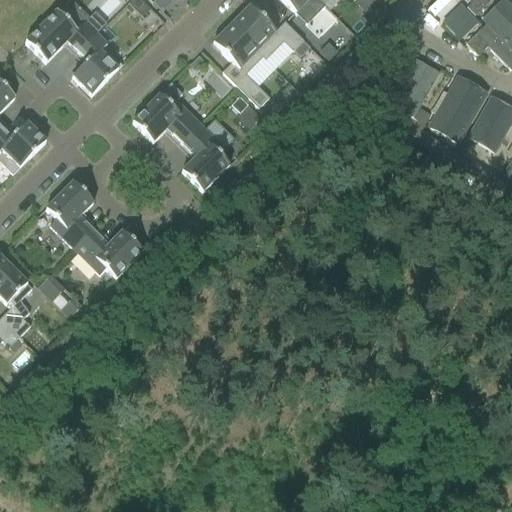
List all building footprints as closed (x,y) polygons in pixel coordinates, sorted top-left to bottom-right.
[(136,0),(133,0),(127,7),(141,20),(149,12),(136,0)] [(174,2),(171,0),(157,0),(151,6),(161,15),(174,2)] [(276,0),(294,17),(305,28),(323,10),(317,5),(312,0),(276,0)] [(474,18),(492,0),(475,0),(469,6),(465,10),(474,18)] [(511,11),(507,6),(484,27),(511,57),(511,11)] [(459,8),(442,25),(458,42),(476,26),(459,8)] [(249,11),(248,10),(230,29),(264,64),(282,46),(291,56),(302,45),(283,26),(273,36),(249,11)] [(55,15),(23,47),(44,67),(66,46),(76,56),(77,57),(96,38),(95,37),(84,26),(74,35),(55,15)] [(511,72),(511,57),(484,27),(475,35),(511,73),(511,72)] [(211,48),(212,49),(230,67),(242,78),(243,79),(244,79),(261,62),(264,64),(230,29),(211,48)] [(486,49),(474,37),(464,46),(476,59),(486,49)] [(96,38),(77,57),(86,66),(78,74),(72,80),(71,80),(70,81),(90,100),(121,69),(102,51),(106,48),(96,38)] [(327,46),(317,56),(327,65),(336,56),(327,46)] [(197,60),(189,69),(194,74),(202,65),(197,60)] [(420,65),(401,99),(424,111),(443,77),(420,65)] [(230,67),(221,77),(232,88),(257,113),(267,102),(244,79),(243,79),(242,78),(230,67)] [(456,80),(427,130),(456,147),(485,98),(456,80)] [(180,148),(198,129),(174,105),(181,98),(170,87),(130,127),(151,147),(165,133),(166,134),(180,148)] [(0,133),(1,133),(0,132),(0,115),(13,102),(0,89),(0,133)] [(511,115),(491,104),(469,144),(495,158),(511,127),(511,115)] [(258,121),(247,110),(236,121),(247,132),(258,121)] [(384,114),(378,125),(413,145),(419,134),(384,114)] [(0,168),(11,179),(27,163),(44,146),(25,127),(14,137),(9,142),(1,133),(0,133),(0,168)] [(218,159),(223,153),(198,129),(180,148),(194,162),(180,176),(200,197),(228,169),(218,159)] [(454,154),(419,134),(413,145),(448,164),(454,154)] [(419,152),(413,162),(424,169),(430,158),(419,152)] [(454,154),(448,164),(483,184),(488,174),(454,154)] [(511,160),(503,176),(511,181),(511,160)] [(424,169),(413,162),(402,181),(413,187),(424,169)] [(511,187),(488,174),(483,184),(511,201),(511,187)] [(48,230),(73,255),(92,236),(78,221),(92,207),(71,187),(44,214),(54,224),(48,230)] [(106,250),(92,236),(73,255),(98,279),(104,274),(114,284),(141,256),(120,236),(106,250)] [(0,321),(0,323),(18,341),(29,330),(21,323),(28,317),(19,305),(30,293),(0,262),(0,304),(9,313),(0,321)] [(57,313),(70,300),(50,279),(36,291),(57,313)] [(70,302),(58,314),(59,314),(67,322),(78,311),(70,302)] [(0,344),(7,352),(18,341),(0,323),(0,344)]
